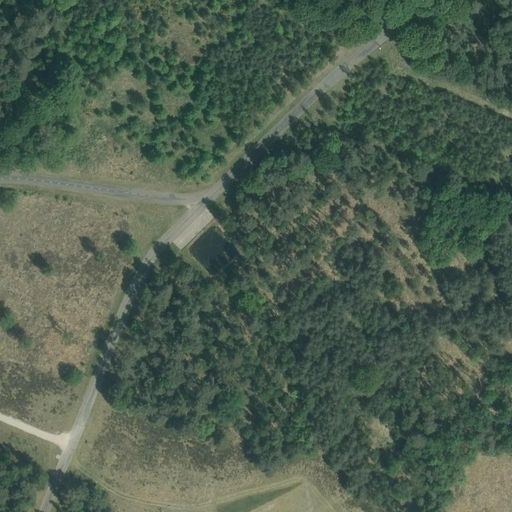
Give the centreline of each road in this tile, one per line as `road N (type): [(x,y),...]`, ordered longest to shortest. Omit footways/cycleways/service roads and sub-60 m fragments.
road 1 (unclassified): [(43,511),(149,251),(210,199)]
road 2 (unclassified): [(210,199),(431,0)]
road 3 (unclassified): [(0,180),(210,199)]
